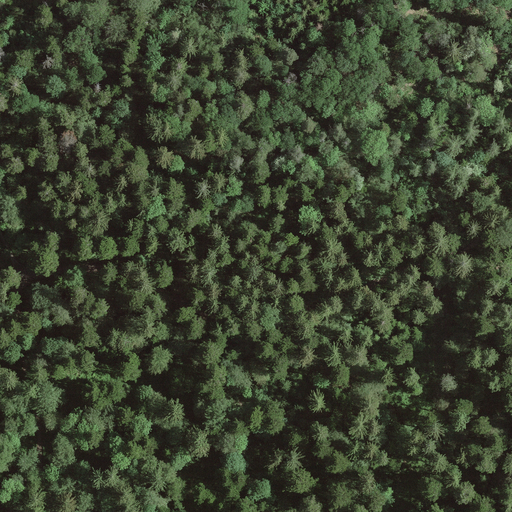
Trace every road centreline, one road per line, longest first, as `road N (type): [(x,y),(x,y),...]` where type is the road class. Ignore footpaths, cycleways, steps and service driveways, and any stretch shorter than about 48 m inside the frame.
road 1 (track): [(511,226),(270,323),(208,314),(109,266),(0,276)]
road 2 (track): [(18,275),(18,327),(39,423),(40,511)]
road 3 (unknown): [(317,511),(314,485),(275,439),(260,406),(235,323)]
